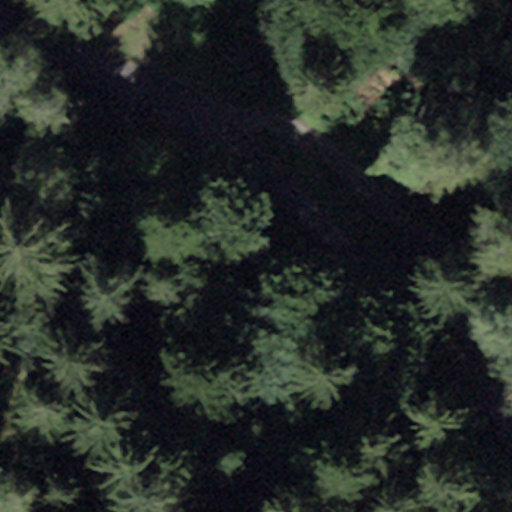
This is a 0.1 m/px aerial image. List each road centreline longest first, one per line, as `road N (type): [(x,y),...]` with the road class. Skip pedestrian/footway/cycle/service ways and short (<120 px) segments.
road 1 (track): [(217,149),(511,412)]
road 2 (track): [(511,227),(482,198),(217,149)]
road 3 (track): [(217,149),(44,38),(0,0)]
